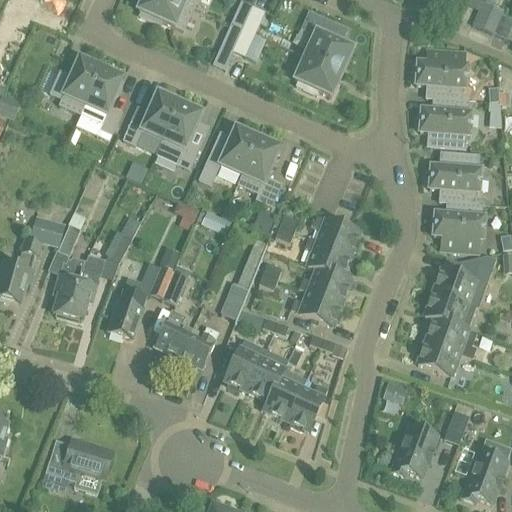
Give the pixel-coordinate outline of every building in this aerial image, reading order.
[(193,11),(168,0),(144,0),(138,14),(141,16),(140,20),(161,29),(163,26),(183,35),(193,11)] [(168,0),(193,11),(198,0),(168,0)] [(492,38),(501,18),(503,14),(482,5),(471,29),(492,38)] [(252,11),(241,6),(231,28),(243,33),(252,11)] [(263,16),(252,11),(243,33),(254,38),(263,16)] [(511,28),(511,23),(501,18),(492,38),(505,44),(511,28)] [(243,33),(231,28),(221,50),(233,55),(243,33)] [(254,38),(243,33),(233,55),(244,60),(254,38)] [(315,37),(305,61),(341,77),(352,53),(340,48),(341,44),(321,35),(319,39),(315,37)] [(426,102),(434,102),(461,105),(461,103),(462,93),(464,93),(466,69),(462,69),(463,56),(430,54),(429,68),(417,67),(417,70),(414,70),(413,85),(416,85),(416,88),(427,89),(426,102)] [(341,77),(305,61),(294,85),(298,86),(296,90),(317,99),(318,95),(331,101),(341,77)] [(59,108),(61,109),(80,117),(84,109),(101,72),(79,62),(71,80),(60,75),(50,97),(61,102),(59,108)] [(101,72),(84,109),(85,109),(86,109),(106,118),(100,133),(111,138),(121,116),(110,111),(123,82),(101,72)] [(488,89),(489,103),(499,103),(498,88),(488,89)] [(163,144),(179,107),(157,97),(144,126),(133,121),(123,143),(156,158),(163,144)] [(0,105),(0,117),(14,123),(16,119),(20,109),(2,101),(0,105)] [(430,150),(464,153),(465,140),(469,140),(470,116),(467,116),(468,103),(461,103),(461,105),(434,102),(432,114),(421,114),(421,117),(418,117),(417,132),(421,132),(420,136),(431,137),(430,150)] [(487,115),(498,115),(498,107),(488,106),(487,115)] [(163,144),(156,158),(189,173),(199,151),(188,146),(201,117),(179,107),(163,144)] [(205,130),(200,149),(210,151),(215,132),(205,130)] [(240,178),(241,179),(257,142),(235,132),(222,161),(211,156),(198,183),(210,188),(219,169),(240,178)] [(257,142),(241,179),(237,187),(259,197),(256,203),(271,209),(281,187),(266,181),(279,152),(257,142)] [(439,206),(447,206),(474,208),(474,207),(475,197),(478,197),(480,173),(477,173),(478,161),(444,158),(443,172),(431,171),(431,174),(428,174),(427,189),(430,189),(429,192),(440,193),(439,206)] [(329,162),(319,179),(333,188),(343,171),(329,162)] [(173,217),(194,227),(200,214),(179,204),(173,217)] [(444,254),(478,257),(479,244),(482,244),(484,220),(481,220),(482,208),(474,207),(474,208),(447,206),(445,218),(435,217),(435,221),(432,220),(431,236),(433,236),(433,240),(445,241),(444,254)] [(201,228),(225,239),(231,226),(207,215),(206,217),(202,214),(197,224),(202,226),(201,228)] [(274,220),(260,214),(251,232),(266,239),(274,220)] [(85,221),(73,216),(68,228),(69,229),(80,233),(85,221)] [(321,235),(317,245),(316,247),(350,259),(351,254),(355,256),(360,242),(357,241),(358,237),(316,220),(312,231),(321,235)] [(107,264),(117,269),(131,244),(140,227),(130,221),(120,238),(117,236),(104,258),(107,264)] [(282,221),(278,232),(293,237),(297,226),(282,221)] [(69,229),(57,256),(68,261),(81,234),(80,233),(69,229)] [(293,237),(278,232),(274,243),(288,248),(293,237)] [(509,238),(499,240),(502,254),(511,252),(509,238)] [(0,276),(0,302),(20,308),(25,289),(30,290),(34,275),(31,274),(34,261),(38,262),(42,248),(23,242),(20,256),(21,257),(17,270),(3,266),(0,276)] [(317,273),(341,282),(350,259),(316,247),(317,245),(308,242),(304,252),(313,256),(307,270),(316,273),(317,273)] [(219,318),(236,324),(265,252),(267,248),(255,243),(236,289),(231,287),(219,318)] [(168,254),(161,269),(172,274),(179,258),(168,254)] [(66,324),(77,327),(78,324),(83,326),(88,307),(92,308),(97,291),(96,291),(100,279),(101,279),(105,265),(87,260),(85,266),(83,266),(66,324)] [(435,291),(433,296),(476,311),(476,310),(478,311),(496,264),(487,261),(466,264),(460,280),(441,274),(440,278),(436,276),(432,290),(435,291)] [(56,321),(66,324),(83,266),(72,263),(71,265),(67,264),(66,269),(63,268),(59,281),(58,280),(54,297),(57,298),(52,317),(57,318),(56,321)] [(266,268),(262,279),(276,284),(280,274),(266,268)] [(173,277),(161,304),(175,310),(187,283),(186,283),(190,275),(177,269),(173,277)] [(160,273),(148,299),(150,300),(161,304),(173,277),(160,271),(160,273)] [(350,285),(341,282),(317,273),(316,273),(311,286),(302,282),(298,293),(307,297),(307,296),(341,308),(350,285)] [(272,295),(276,284),(262,279),(258,289),(272,295)] [(108,336),(132,344),(146,302),(122,294),(108,336)] [(290,314),(332,331),(334,327),(337,328),(342,315),(339,313),(341,308),(307,296),(307,297),(303,307),(294,304),(290,314)] [(434,322),(467,334),(476,311),(433,296),(425,319),(434,322)] [(154,352),(178,363),(190,336),(178,330),(183,321),(171,316),(154,352)] [(476,338),(467,334),(434,322),(425,345),(459,358),(458,359),(472,364),(476,353),(471,351),(476,338)] [(261,333),(273,336),(276,327),(265,323),(261,333)] [(273,336),(284,340),(287,331),(276,327),(273,336)] [(178,363),(202,374),(218,338),(206,333),(202,341),(190,336),(178,363)] [(295,347),(301,336),(294,333),(289,344),(295,347)] [(309,349),(320,353),(323,344),(312,340),(309,349)] [(241,393),(246,395),(265,354),(243,344),(224,385),(228,387),(227,390),(240,396),(241,393)] [(320,353),(331,357),(334,347),(323,344),(320,353)] [(458,359),(459,358),(425,345),(424,350),(420,349),(415,363),(419,364),(417,368),(436,375),(432,386),(447,391),(458,359)] [(334,347),(331,357),(331,359),(342,363),(346,352),(334,347)] [(268,405),(279,382),(287,364),(265,354),(246,395),(268,405)] [(264,414),(286,425),(301,392),(279,382),(268,405),(264,414)] [(289,430),(302,436),(304,433),(308,435),(327,394),(317,389),(312,397),(301,392),(286,425),(291,427),(289,430)] [(443,443),(458,449),(468,421),(468,420),(470,412),(456,407),(454,415),(443,443)] [(407,477),(422,482),(427,468),(428,469),(434,454),(433,454),(438,440),(408,429),(390,475),(405,481),(407,477)] [(72,492),(95,499),(100,483),(105,484),(113,456),(71,444),(63,471),(48,466),(45,478),(74,486),(72,492)] [(477,503),(492,508),(497,495),(498,495),(504,480),(502,480),(508,466),(478,455),(460,502),(475,507),(477,503)]
